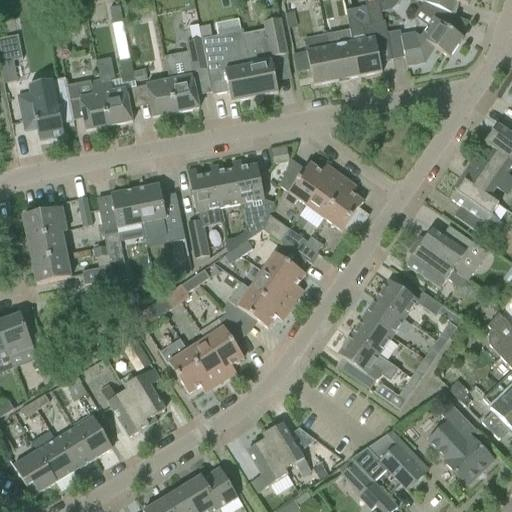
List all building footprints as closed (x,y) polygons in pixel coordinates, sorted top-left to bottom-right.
[(423,0),(423,4),(455,18),(459,4),(467,7),(469,0),(423,0)] [(317,4),(309,5),(311,27),(319,26),(317,4)] [(400,33),(387,35),(392,62),(405,60),(406,69),(424,65),(434,50),(449,60),(462,40),(447,30),(455,18),(423,4),(418,11),(413,20),(428,30),(421,40),(415,36),(401,39),(400,33)] [(120,11),(110,13),(113,26),(122,24),(120,11)] [(277,11),(263,14),(265,24),(279,21),(277,11)] [(265,32),(242,37),(254,100),(278,95),(274,76),(271,64),(271,60),(286,56),(279,21),(265,24),(264,24),(265,32)] [(347,22),(349,32),(352,45),(359,79),(382,75),(380,65),(392,62),(387,35),(385,23),(362,28),(350,21),(347,22)] [(199,27),(189,29),(192,45),(196,44),(202,43),(201,41),(199,31),(199,27)] [(208,29),(199,31),(201,41),(210,40),(208,29)] [(352,45),(349,32),(304,41),(307,54),(294,57),(297,74),(310,72),(313,88),(359,79),(352,45)] [(204,56),(207,70),(213,97),(229,94),(231,105),(254,100),(242,37),(241,35),(202,43),(204,56)] [(0,41),(0,56),(1,65),(25,62),(23,46),(12,47),(11,40),(0,41)] [(192,45),(185,46),(187,54),(190,65),(191,74),(207,70),(204,56),(202,43),(196,44),(192,45)] [(134,84),(133,74),(132,74),(130,61),(119,63),(122,77),(120,77),(122,86),(134,84)] [(190,65),(166,69),(169,83),(176,116),(199,111),(192,78),(191,74),(190,65)] [(145,71),(132,74),(133,74),(134,84),(147,81),(145,71)] [(109,81),(100,83),(109,129),(132,125),(128,105),(125,92),(112,94),(109,81)] [(79,91),(67,93),(72,118),(74,118),(82,116),(86,134),(109,129),(100,83),(91,85),(94,98),(81,101),(79,91)] [(169,83),(146,88),(149,101),(153,120),(176,116),(169,83)] [(67,93),(67,88),(53,91),(55,100),(42,102),(41,98),(19,103),(23,125),(35,123),(39,143),(64,138),(62,126),(74,124),(73,123),(75,123),(74,118),(72,118),(67,93)] [(511,137),(497,127),(485,145),(511,164),(511,137)] [(511,164),(485,145),(472,163),(511,190),(511,188),(511,180),(506,176),(511,166),(511,164)] [(285,150),(271,153),(274,166),(288,163),(285,150)] [(472,163),(460,181),(488,201),(489,200),(496,190),(506,197),(511,190),(472,163)] [(241,207),(246,233),(251,240),(259,235),(252,204),(264,202),(257,168),(242,171),(240,164),(232,165),(233,172),(234,172),(241,207)] [(297,202),(306,209),(332,172),(326,168),(321,175),(309,166),(283,202),(293,209),(297,202)] [(218,211),(219,211),(241,207),(234,172),(233,172),(219,175),(218,168),(210,170),(211,177),(218,211)] [(306,209),(324,222),(350,185),(332,172),(306,209)] [(222,222),(219,211),(218,211),(211,177),(197,180),(196,173),(187,174),(196,216),(197,216),(198,224),(187,226),(194,261),(209,258),(203,226),(222,222)] [(488,201),(460,181),(454,190),(458,193),(451,203),(477,221),(470,230),(477,235),(482,239),(489,228),(497,234),(503,225),(491,218),(499,207),(489,200),(488,201)] [(350,185),(324,222),(342,234),(363,205),(351,196),(356,190),(350,185)] [(141,226),(144,242),(183,235),(175,196),(161,199),(159,187),(135,192),(141,226)] [(117,231),(141,226),(135,192),(110,197),(114,217),(117,231)] [(77,202),(79,209),(88,208),(86,201),(77,202)] [(79,209),(80,216),(89,215),(88,208),(79,209)] [(27,242),(61,236),(66,235),(65,230),(61,211),(27,217),(29,224),(24,225),(27,242)] [(80,216),(82,223),(90,221),(89,215),(80,216)] [(263,233),(280,245),(289,232),(269,218),(263,233)] [(90,221),(82,223),(83,230),(92,228),(90,221)] [(414,247),(464,281),(465,282),(478,264),(465,255),(472,245),(449,229),(442,239),(431,231),(424,242),(420,239),(414,247)] [(283,247),(298,257),(307,244),(289,232),(280,245),(283,247)] [(234,241),(239,249),(247,244),(251,240),(246,233),(234,241)] [(110,269),(112,279),(114,282),(127,279),(123,262),(118,235),(103,238),(109,265),(110,269)] [(27,242),(32,265),(66,258),(61,236),(27,242)] [(311,239),(307,244),(298,257),(306,263),(311,267),(318,257),(317,255),(322,247),(311,239)] [(239,249),(235,251),(241,260),(252,252),(247,244),(239,249)] [(299,273),(306,263),(298,257),(283,247),(277,257),(275,256),(262,274),(299,300),(303,293),(297,289),(305,277),(299,273)] [(464,281),(414,247),(408,255),(413,258),(406,268),(422,280),(440,292),(447,281),(458,289),(464,281)] [(241,260),(235,251),(224,259),(229,267),(241,260)] [(66,258),(32,265),(36,287),(70,280),(66,258)] [(112,279),(110,269),(82,274),(85,287),(114,282),(112,279)] [(204,273),(192,280),(198,289),(209,281),(204,273)] [(262,274),(250,292),(286,318),(299,300),(262,274)] [(198,289),(192,280),(181,288),(186,296),(198,289)] [(473,289),(465,283),(459,292),(467,297),(473,289)] [(389,284),(376,302),(404,322),(416,305),(435,318),(442,308),(422,294),(416,302),(389,284)] [(222,313),(226,316),(238,328),(246,317),(267,331),(275,319),(282,324),(286,318),(250,292),(241,286),(228,305),(222,313)] [(163,300),(155,305),(163,317),(171,311),(163,300)] [(376,302),(363,320),(391,340),(404,322),(376,302)] [(163,317),(155,305),(147,311),(155,322),(163,317)] [(200,334),(205,342),(229,380),(236,376),(231,369),(244,361),(227,335),(238,328),(226,316),(218,322),(200,334)] [(20,317),(0,324),(0,334),(9,358),(33,349),(27,335),(20,317)] [(511,372),(498,387),(511,402),(511,332),(497,317),(484,329),(487,332),(487,338),(491,350),(511,372)] [(363,320),(351,339),(379,358),(391,340),(363,320)] [(449,325),(436,344),(443,349),(456,330),(449,325)] [(0,334),(0,361),(9,358),(0,334)] [(379,358),(351,339),(338,357),(344,361),(338,370),(354,381),(370,392),(380,377),(390,383),(398,372),(379,358)] [(122,350),(136,375),(151,367),(136,342),(122,350)] [(211,392),(187,354),(180,342),(160,355),(168,367),(169,367),(188,397),(200,389),(205,396),(211,392)] [(205,342),(187,354),(211,392),(229,380),(205,342)] [(436,344),(423,362),(431,367),(443,349),(436,344)] [(32,354),(41,379),(53,375),(44,350),(32,354)] [(423,362),(411,381),(418,386),(431,367),(423,362)] [(123,390),(126,394),(127,394),(148,429),(157,423),(154,419),(164,413),(149,388),(159,382),(153,371),(134,383),(130,377),(120,383),(124,389),(123,390)] [(64,386),(69,393),(81,386),(77,378),(64,386)] [(418,386),(411,381),(398,399),(405,404),(418,386)] [(457,384),(449,392),(465,409),(470,404),(464,397),(467,394),(457,384)] [(511,402),(498,387),(482,402),(490,411),(492,414),(481,425),(498,442),(509,431),(511,434),(511,402)] [(127,394),(126,394),(116,400),(108,388),(100,393),(115,419),(118,424),(129,441),(148,429),(127,394)] [(45,397),(32,405),(37,413),(49,405),(45,397)] [(0,405),(0,420),(8,416),(14,412),(7,401),(1,405),(0,405)] [(37,413),(32,405),(20,413),(25,420),(37,413)] [(93,420),(77,430),(96,461),(112,451),(93,420)] [(447,421),(434,434),(419,448),(426,455),(440,470),(444,465),(467,489),(493,464),(479,450),(470,439),(467,442),(447,421)] [(282,426),(262,438),(284,474),(285,473),(295,467),(302,479),(311,474),(282,426)] [(77,430),(61,440),(80,471),(96,461),(77,430)] [(284,474),(262,438),(254,444),(256,448),(246,454),(261,479),(251,485),(258,496),(288,478),(285,473),(284,474)] [(61,440),(45,449),(64,480),(80,471),(61,440)] [(424,477),(396,448),(379,465),(406,493),(424,477)] [(45,449),(29,459),(48,490),(64,480),(45,449)] [(48,490),(29,459),(13,469),(32,500),(48,490)] [(321,467),(314,472),(320,481),(327,477),(321,467)] [(201,479),(199,480),(219,511),(237,500),(219,471),(203,481),(201,479)] [(199,480),(181,491),(193,511),(218,511),(219,511),(199,480)] [(359,499),(371,511),(372,511),(376,508),(379,511),(395,511),(397,510),(374,485),(359,499)] [(193,511),(181,491),(163,502),(168,511),(193,511)] [(312,501),(298,509),(299,511),(312,511),(317,509),(312,501)] [(168,511),(163,502),(146,511),(168,511)]
